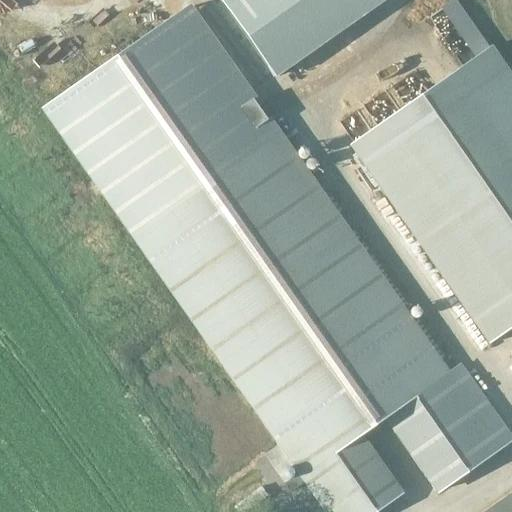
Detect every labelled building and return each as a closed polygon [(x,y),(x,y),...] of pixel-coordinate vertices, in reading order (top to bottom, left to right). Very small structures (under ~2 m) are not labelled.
[(220,0),(274,77),(384,0),(220,0)] [(457,46),(470,36),(443,0),(433,0),(426,6),(457,46)] [(511,439),(454,357),(439,367),(186,8),(44,107),(328,511),(373,511),(401,493),(360,434),(383,418),(435,492),(511,439)] [(511,332),(511,66),(499,47),(357,144),(493,345),(511,332)] [(511,511),(511,495),(486,511),(511,511)]
